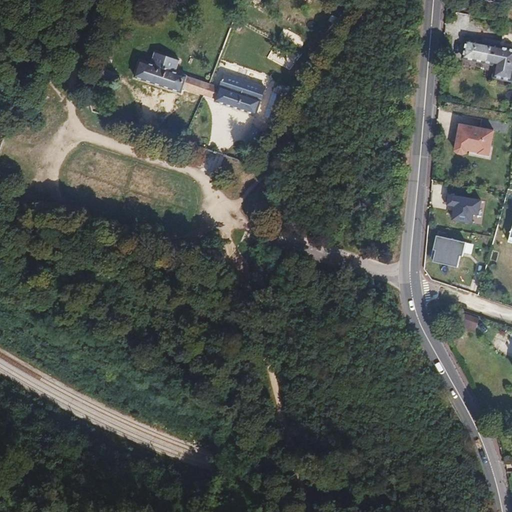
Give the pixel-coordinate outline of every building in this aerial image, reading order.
[(511,46),(464,39),(461,59),(493,64),(491,77),(511,80),(511,46)] [(111,55),(105,53),(101,63),(108,66),(111,55)] [(213,90),(205,87),(174,76),(178,66),(153,57),(149,68),(138,64),(133,80),(178,96),(179,91),(201,99),(254,118),(263,92),(222,78),(219,87),(214,85),(213,90)] [(115,76),(98,70),(95,79),(112,85),(115,76)] [(275,122),(293,93),(285,90),(280,100),(270,96),(262,118),(275,122)] [(496,129),(459,122),(454,151),(490,158),(496,129)] [(434,185),(434,196),(446,196),(446,185),(434,185)] [(454,206),(454,223),(483,225),(484,199),(447,197),(447,206),(454,206)] [(464,242),(437,235),(434,247),(437,249),(434,262),(458,268),(464,242)] [(476,330),(480,319),(469,316),(466,327),(476,330)]
